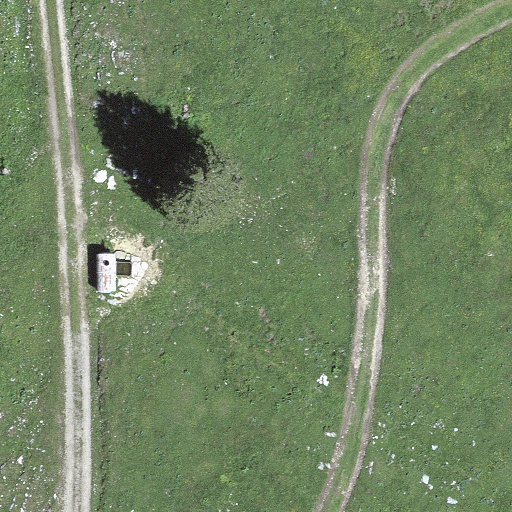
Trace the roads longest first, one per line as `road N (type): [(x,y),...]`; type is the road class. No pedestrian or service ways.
road 1 (track): [(511,8),(418,66),(388,115),(373,190),(371,340),(360,422),(329,511)]
road 2 (track): [(75,511),(78,453),(48,0)]
